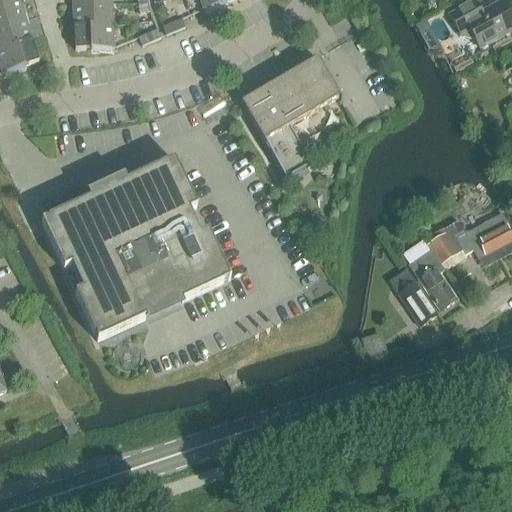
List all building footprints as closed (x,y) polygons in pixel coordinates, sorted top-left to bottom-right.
[(0,28),(25,21),(19,0),(0,5),(0,28)] [(199,0),(203,11),(236,0),(199,0)] [(480,14),(474,3),(449,17),(460,36),(463,38),(471,41),(474,40),(480,50),(511,31),(511,19),(502,2),(480,14)] [(140,14),(149,13),(147,3),(138,4),(140,14)] [(73,7),(74,29),(112,27),(111,5),(73,7)] [(176,33),(185,29),(181,20),(172,24),(176,33)] [(0,28),(0,51),(32,41),(25,21),(0,28)] [(162,28),(166,37),(176,33),(172,24),(162,28)] [(423,24),(416,28),(419,35),(429,54),(434,51),(437,50),(434,44),(430,43),(425,34),(426,29),(423,24)] [(113,50),(112,27),(74,29),(75,51),(113,50)] [(161,40),(157,31),(148,35),(151,44),(161,40)] [(138,39),(142,48),(151,44),(148,35),(138,39)] [(39,63),(32,41),(0,51),(0,67),(2,74),(39,63)] [(342,102),(317,60),(241,105),(288,185),(289,184),(287,180),(312,165),(290,128),(339,99),(340,102),(342,102)] [(485,64),(477,68),(480,74),(488,70),(485,64)] [(165,303),(179,296),(182,303),(230,281),(207,233),(200,236),(189,212),(196,209),(174,161),(126,183),(129,190),(92,208),(89,200),(41,223),(63,271),(71,268),(82,291),(74,295),(97,343),(145,320),(142,313),(156,307),(157,308),(158,308),(159,308),(160,309),(162,308),(163,307),(164,307),(164,306),(165,305),(165,304),(165,303)] [(440,266),(461,250),(464,255),(472,251),(477,260),(511,241),(511,234),(501,215),(464,235),(456,221),(439,231),(442,235),(434,241),(432,239),(425,244),(430,251),(440,266)] [(457,301),(438,275),(443,271),(440,266),(430,251),(407,267),(439,313),(457,301)] [(437,316),(410,277),(406,271),(388,283),(419,328),(437,316)] [(470,276),(460,283),(469,296),(479,290),(470,276)] [(380,337),(363,343),(368,358),(385,353),(380,337)] [(8,389),(0,370),(0,395),(7,392),(9,391),(9,389),(8,389)]
